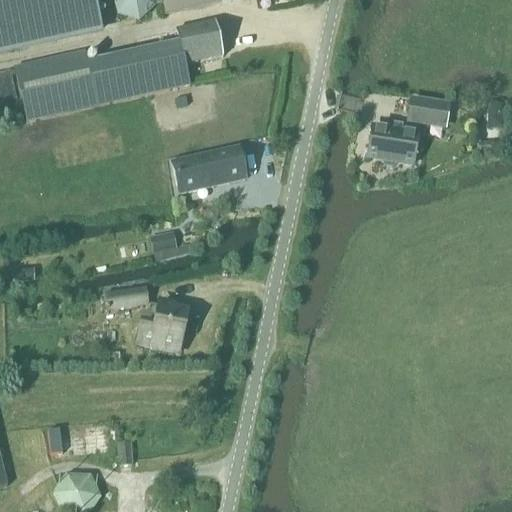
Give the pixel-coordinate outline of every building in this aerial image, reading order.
[(93,0),(0,0),(0,58),(102,35),(93,0)] [(148,0),(115,0),(120,17),(136,22),(150,9),(148,0)] [(160,0),(165,20),(250,0),(160,0)] [(213,23),(175,32),(178,44),(184,67),(222,59),(213,23)] [(84,53),(14,69),(25,125),(189,89),(184,67),(178,44),(87,63),(84,53)] [(413,102),(409,124),(443,129),(447,108),(413,102)] [(487,104),(486,104),(486,130),(500,130),(500,106),(487,104)] [(398,126),(376,123),(376,128),(375,127),(371,163),(413,168),(417,139),(397,136),(398,126)] [(237,152),(170,167),(177,198),(244,183),(237,152)] [(180,199),(172,201),(173,212),(182,211),(180,199)] [(187,247),(151,254),(153,266),(188,256),(187,247)] [(30,269),(7,270),(8,283),(30,282),(30,269)] [(145,292),(106,298),(101,299),(104,314),(147,309),(145,292)] [(186,315),(157,309),(153,330),(140,328),(136,347),(178,355),(186,315)] [(131,446),(119,446),(119,470),(131,470),(131,457),(131,446)] [(99,489),(99,488),(99,482),(97,479),(93,472),(87,468),(79,466),(74,467),(69,468),(63,472),(58,479),(57,483),(57,488),(57,492),(59,497),(63,503),(69,507),(77,509),(82,509),(87,507),(93,503),(96,499),(98,496),(99,489)]
